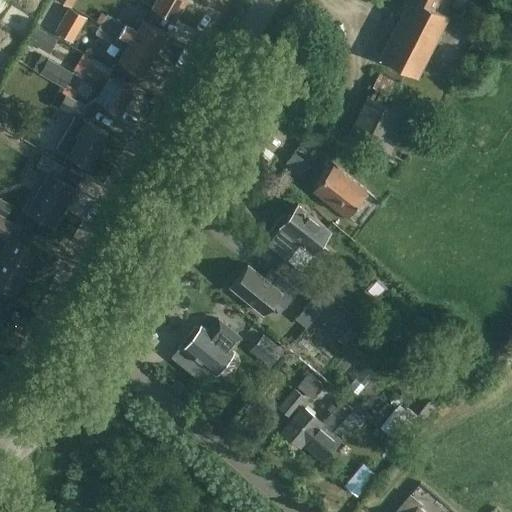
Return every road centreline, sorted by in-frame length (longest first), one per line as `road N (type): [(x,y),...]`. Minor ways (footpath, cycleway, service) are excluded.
road 1 (residential): [(12,440),(6,389),(14,370),(152,97),(212,0)]
road 2 (tertiary): [(12,440),(154,186)]
road 3 (residential): [(303,511),(123,358)]
road 4 (tertiary): [(154,186),(263,0)]
road 5 (residential): [(123,358),(164,213),(154,186)]
road 6 (residential): [(4,457),(123,358)]
